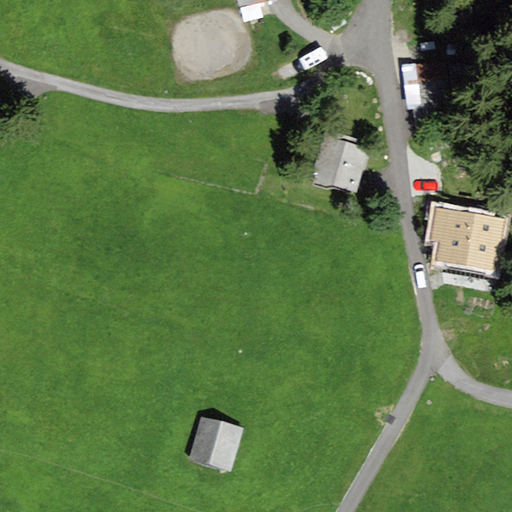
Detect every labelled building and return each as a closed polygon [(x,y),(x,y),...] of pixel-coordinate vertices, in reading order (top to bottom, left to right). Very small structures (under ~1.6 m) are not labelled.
[(284,0),(235,0),(238,13),(285,2),(284,0)] [(440,65),(410,67),(415,124),(444,122),(440,65)] [(369,151),(322,137),(308,183),(355,198),(369,151)] [(504,230),(441,216),(430,265),(492,279),(504,230)] [(235,437),(198,423),(183,463),(220,477),(235,437)]
